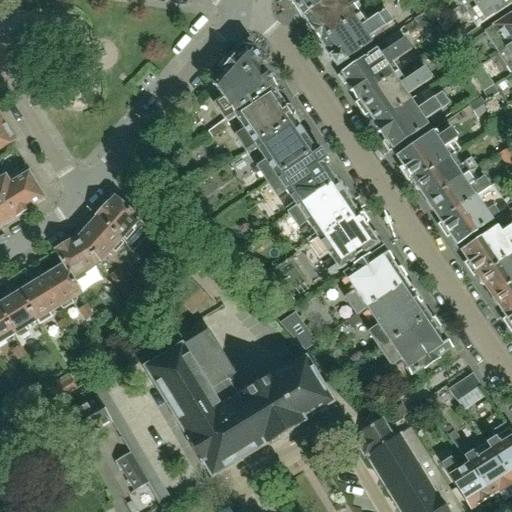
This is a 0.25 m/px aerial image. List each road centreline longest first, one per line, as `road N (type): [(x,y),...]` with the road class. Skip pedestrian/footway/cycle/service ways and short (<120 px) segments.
road 1 (residential): [(511,384),(252,0)]
road 2 (residential): [(82,201),(250,0)]
road 3 (residential): [(82,201),(0,68)]
